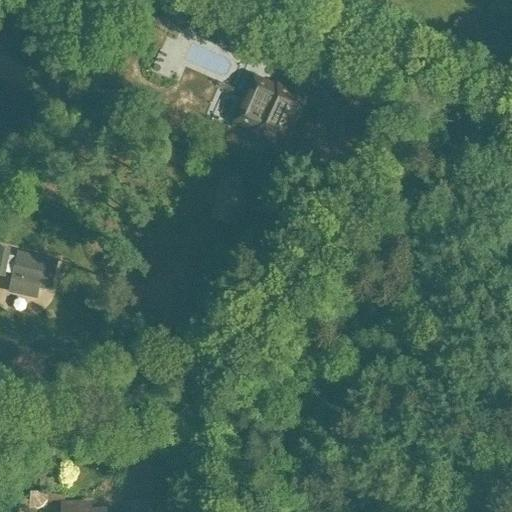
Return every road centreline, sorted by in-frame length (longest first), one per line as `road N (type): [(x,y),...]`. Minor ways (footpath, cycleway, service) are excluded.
road 1 (track): [(209,392),(430,115),(445,110),(511,126)]
road 2 (track): [(430,115),(195,0)]
road 3 (track): [(0,427),(160,419),(209,392)]
road 4 (track): [(202,511),(209,392)]
